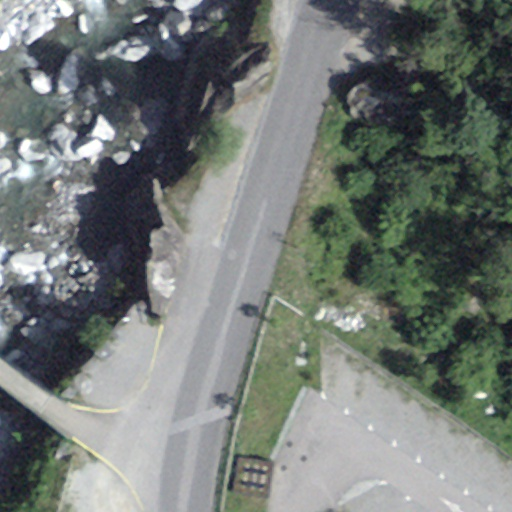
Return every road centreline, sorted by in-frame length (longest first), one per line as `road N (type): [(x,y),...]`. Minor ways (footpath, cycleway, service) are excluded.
road 1 (tertiary): [(187,466),(327,0)]
road 2 (residential): [(0,371),(63,420),(129,451),(187,466)]
